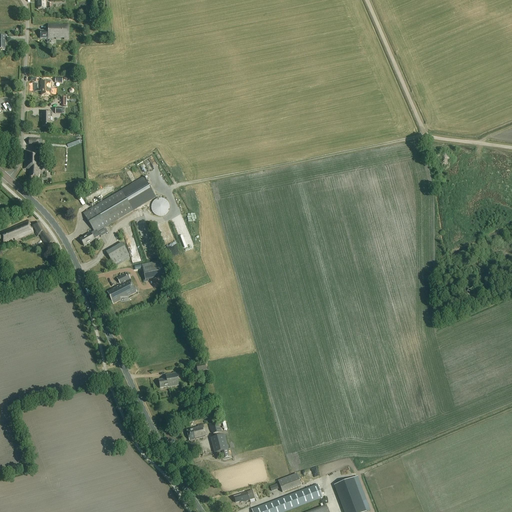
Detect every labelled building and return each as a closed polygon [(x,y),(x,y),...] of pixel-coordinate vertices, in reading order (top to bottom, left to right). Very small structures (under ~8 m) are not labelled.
[(35,0),(36,1),(38,1),(38,10),(46,9),(51,9),(51,4),(46,4),(45,0),(49,0),(50,2),(53,2),(60,2),(64,2),(63,0),(35,0)] [(40,31),(40,39),(47,39),(53,40),(53,39),(56,39),(56,40),(61,40),(61,39),(64,39),(64,40),(69,40),(69,25),(48,25),(48,31),(40,31)] [(49,89),(50,89),(50,81),(40,81),(40,85),(41,85),(41,88),(41,92),(41,96),(49,96),(49,89)] [(51,111),(41,111),(41,115),(42,115),(42,118),(41,118),(41,121),(42,121),(42,127),(51,127),(51,124),(50,124),(50,121),(51,121),(51,111)] [(24,170),(30,170),(29,178),(38,178),(38,176),(39,176),(41,153),(25,152),(24,170)] [(138,164),(142,172),(149,168),(145,160),(138,164)] [(143,177),(121,191),(83,214),(93,231),(90,234),(80,240),(84,247),(94,241),(94,240),(100,236),(98,232),(101,230),(156,198),(143,177)] [(169,210),(168,204),(164,200),(159,199),(154,201),(151,206),(151,212),(155,216),(161,217),(166,215),(169,210)] [(15,241),(33,233),(28,221),(13,228),(0,233),(0,239),(2,239),(4,243),(14,239),(15,241)] [(47,248),(54,242),(48,234),(46,235),(45,233),(39,223),(31,227),(36,237),(39,236),(41,239),(47,248)] [(113,265),(129,255),(122,243),(106,253),(113,265)] [(133,263),(142,261),(138,243),(129,245),(133,263)] [(165,275),(161,261),(141,265),(144,280),(165,275)] [(112,289),(107,292),(113,305),(120,301),(120,298),(128,297),(137,293),(127,273),(116,278),(120,285),(112,289)] [(179,385),(177,374),(166,375),(167,379),(159,381),(160,388),(167,387),(179,385)] [(212,434),(221,432),(218,421),(209,424),(210,431),(212,434)] [(190,440),(206,436),(203,425),(187,429),(190,440)] [(229,457),(228,450),(228,449),(225,435),(211,438),(215,453),(222,451),(224,459),(229,457)] [(282,492),(301,485),(297,474),(278,481),(282,492)] [(344,511),(365,511),(370,511),(357,477),(334,485),(344,511)] [(285,511),(323,498),(317,485),(252,509),(252,511),(285,511)] [(250,500),(254,499),(252,491),(251,491),(247,492),(241,494),(241,495),(234,497),(236,503),(244,501),(245,501),(249,500),(250,500)]
